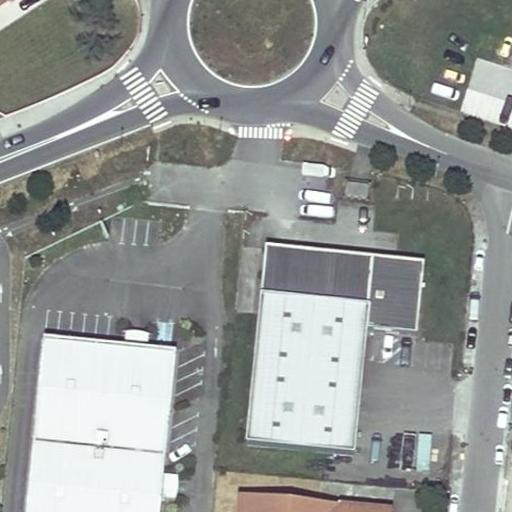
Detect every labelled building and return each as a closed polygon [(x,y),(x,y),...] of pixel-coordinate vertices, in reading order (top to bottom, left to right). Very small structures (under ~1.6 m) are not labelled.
[(369,185),(346,182),(344,196),(367,200),(369,185)] [(267,252),(265,269),(371,280),(372,262),(267,252)] [(247,449),(355,459),(367,334),(387,336),(388,331),(400,332),(400,338),(418,340),(425,267),(372,262),(371,280),(265,269),(247,449)] [(147,344),(131,342),(130,353),(130,360),(146,361),(146,355),(147,344)] [(146,355),(146,361),(130,360),(130,353),(46,345),(29,511),(162,511),(164,500),(157,499),(159,483),(166,484),(178,358),(146,355)] [(175,501),(177,485),(166,484),(159,483),(157,499),(164,500),(175,501)] [(348,511),(241,501),(240,511),(348,511)]
